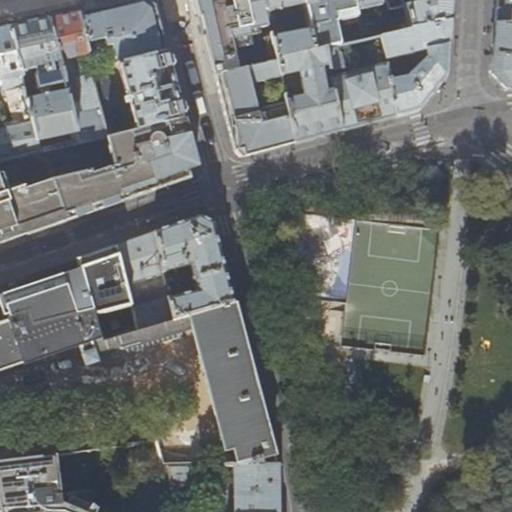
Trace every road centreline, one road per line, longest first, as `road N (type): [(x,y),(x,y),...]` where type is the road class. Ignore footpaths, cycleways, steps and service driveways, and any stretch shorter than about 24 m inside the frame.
road 1 (residential): [(305,511),(221,184)]
road 2 (residential): [(468,113),(221,184)]
road 3 (residential): [(221,184),(0,261)]
road 4 (residential): [(221,184),(177,0)]
